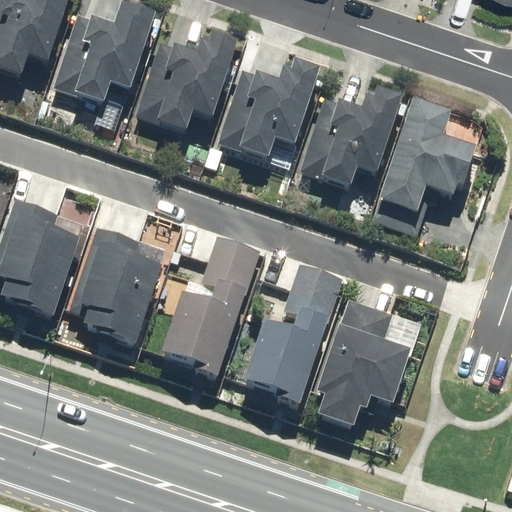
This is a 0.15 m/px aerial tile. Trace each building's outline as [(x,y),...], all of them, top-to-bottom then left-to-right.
[(46,74),(71,0),(33,0),(30,9),(5,0),(0,0),(0,80),(20,87),(26,67),(46,74)] [(128,101),(153,27),(120,15),(112,36),(84,26),(79,29),(61,84),(57,82),(52,96),(74,103),(73,105),(102,115),(109,95),(128,101)] [(211,129),(236,55),(204,44),(200,53),(199,53),(196,63),(167,53),(162,57),(143,112),(139,110),(135,123),(157,131),(156,133),(185,143),(192,123),(211,129)] [(292,156),(318,82),(285,70),(282,80),(281,80),(277,90),(248,80),(244,84),(225,139),(221,137),(216,150),(238,158),(237,160),(266,170),(273,150),(292,156)] [(375,185),(400,110),(367,99),(364,109),(363,108),(359,119),(331,109),(326,112),(308,165),(304,164),(298,179),(320,186),(320,188),(349,198),(355,178),(375,185)] [(448,126),(411,114),(372,229),(416,244),(424,220),(417,218),(424,199),(451,209),(455,197),(460,199),(474,159),(441,148),(448,126)] [(82,231),(14,208),(0,247),(0,291),(4,293),(0,303),(0,309),(6,312),(5,314),(30,323),(51,329),(78,251),(75,250),(82,231)] [(164,259),(97,236),(74,304),(77,305),(73,316),(87,321),(81,337),(89,339),(89,342),(113,351),(133,357),(160,278),(157,278),(164,259)] [(215,389),(260,260),(216,246),(201,291),(214,296),(208,314),(180,305),(159,366),(193,377),(191,381),(215,389)] [(297,418),(342,287),(299,273),(283,320),(296,325),(290,343),(262,333),(241,395),(275,406),(273,410),(297,418)] [(392,323),(348,308),(338,338),(336,337),(313,404),(322,407),(315,426),(351,438),(358,420),(364,422),(368,409),(391,417),(409,363),(381,353),(392,323)]
